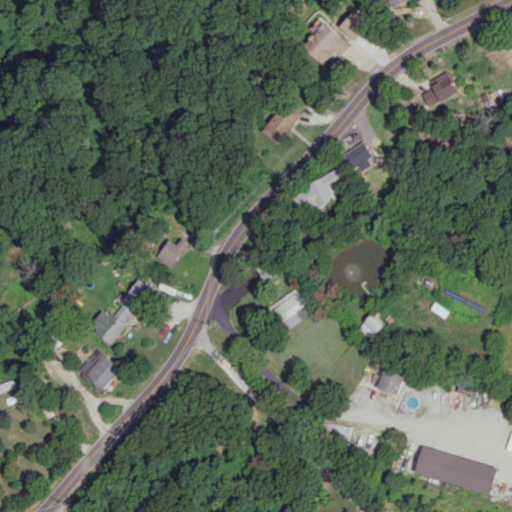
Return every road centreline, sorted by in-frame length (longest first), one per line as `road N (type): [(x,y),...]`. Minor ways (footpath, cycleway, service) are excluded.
road 1 (residential): [(511,7),(389,73),(335,122),(236,247),(174,357),(40,511)]
road 2 (residential): [(205,301),(275,393),(311,416),(416,425),(511,451)]
road 3 (residential): [(189,331),(359,511)]
